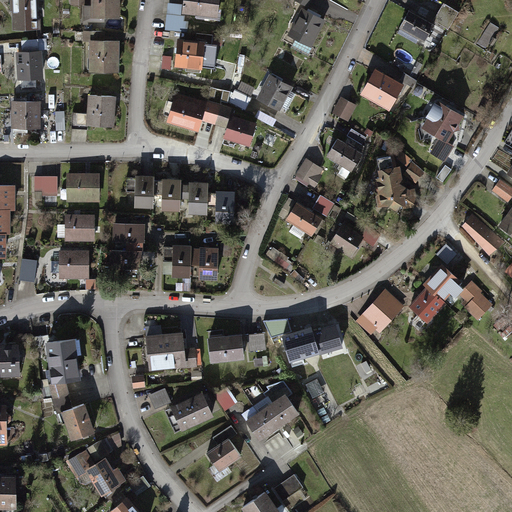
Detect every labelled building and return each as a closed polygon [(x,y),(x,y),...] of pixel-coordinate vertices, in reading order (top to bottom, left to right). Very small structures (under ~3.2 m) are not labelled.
[(35,0),(11,0),(12,30),(37,30),(35,0)] [(72,0),(73,7),(82,7),(82,23),(97,24),(97,18),(90,18),(90,5),(89,0),(72,0)] [(118,0),(89,0),(90,5),(90,18),(97,18),(118,18),(118,0)] [(216,0),(181,0),(180,14),(215,18),(216,0)] [(461,11),(445,2),(435,20),(452,29),(461,11)] [(327,19),(301,7),(286,36),(312,49),(327,19)] [(435,24),(408,10),(398,28),(425,42),(435,24)] [(117,40),(88,40),(88,73),(117,73),(117,40)] [(203,43),(176,40),(174,67),(200,69),(203,43)] [(41,50),(16,51),(18,80),(42,79),(41,50)] [(172,70),(174,58),(165,57),(164,69),(172,70)] [(403,83),(375,68),(360,95),(389,110),(403,83)] [(293,87),(269,75),(256,100),(280,112),(293,87)] [(252,100),(236,92),(231,103),(246,111),(252,100)] [(205,101),(175,93),(167,124),(200,133),(203,122),(215,125),(221,105),(205,101)] [(114,95),(87,94),(86,114),(76,114),(76,125),(112,126),(114,95)] [(357,106),(341,98),(332,116),(348,124),(357,106)] [(39,101),(11,102),(11,129),(39,129),(39,101)] [(463,116),(437,101),(420,129),(437,139),(429,153),(446,163),(455,148),(447,143),(463,116)] [(234,109),(221,105),(215,125),(226,129),(223,140),(253,148),(260,119),(233,112),(234,109)] [(64,117),(49,117),(49,131),(64,130),(64,117)] [(364,154),(337,138),(326,157),(352,173),(364,154)] [(327,171),(307,159),(296,178),(316,190),(327,171)] [(426,173),(413,163),(405,175),(417,184),(426,173)] [(398,166),(376,170),(378,178),(374,179),(379,206),(383,205),(393,210),(412,209),(418,204),(415,189),(409,190),(399,185),(398,180),(401,178),(398,166)] [(99,174),(67,174),(68,203),(99,203),(99,174)] [(153,176),(134,176),(133,209),(152,209),(152,207),(153,182),(153,176)] [(57,177),(35,177),(35,198),(58,198),(57,177)] [(161,182),(153,182),(152,207),(161,208),(161,212),(179,213),(179,200),(179,186),(179,180),(161,180),(161,182)] [(511,199),(511,188),(501,181),(494,192),(509,203),(511,199)] [(188,184),(188,186),(179,186),(179,200),(188,200),(188,215),(207,215),(207,208),(207,196),(207,184),(188,184)] [(0,209),(9,209),(14,209),(13,186),(0,185),(0,209)] [(215,196),(207,196),(207,208),(214,208),(214,221),(232,221),(234,193),(214,192),(215,196)] [(336,205),(321,196),(314,209),(329,217),(336,205)] [(322,219),(297,203),(286,219),(312,236),(322,219)] [(0,209),(0,233),(5,233),(9,233),(9,209),(0,209)] [(511,209),(500,227),(511,235),(511,209)] [(94,217),(66,216),(65,241),(94,242),(94,217)] [(474,216),(462,227),(490,256),(506,243),(474,216)] [(144,218),(112,218),(112,241),(144,241),(144,218)] [(364,237),(342,223),(328,244),(350,258),(364,237)] [(191,245),(171,244),(171,278),(188,279),(189,265),(199,265),(199,280),(216,280),(217,249),(199,249),(199,250),(191,250),(191,245)] [(448,245),(440,254),(451,265),(459,256),(448,245)] [(140,248),(109,247),(108,267),(140,269),(140,248)] [(89,251),(60,251),(60,280),(89,280),(89,251)] [(36,284),(39,263),(24,261),(21,282),(36,284)] [(461,283),(440,264),(422,284),(426,288),(408,307),(427,324),(461,283)] [(88,281),(89,290),(97,289),(96,280),(88,281)] [(484,291),(473,280),(460,295),(466,300),(462,305),(479,321),(493,305),(481,294),(484,291)] [(406,307),(387,289),(355,322),(371,337),(377,330),(381,334),(406,307)] [(354,343),(335,322),(321,334),(339,355),(354,343)] [(282,337),(289,362),(318,353),(311,328),(282,337)] [(182,332),(144,336),(148,371),(197,366),(195,345),(183,346),(182,332)] [(241,334),(206,338),(208,363),(243,359),(241,334)] [(265,334),(245,337),(247,353),(267,351),(265,334)] [(71,338),(44,342),(50,383),(78,379),(71,338)] [(0,377),(19,376),(16,343),(0,345),(0,377)] [(144,376),(131,378),(133,389),(145,388),(144,376)] [(65,381),(49,387),(56,407),(72,401),(65,381)] [(309,385),(313,398),(324,394),(321,382),(309,385)] [(166,389),(150,395),(156,410),(172,403),(166,389)] [(202,392),(170,407),(182,432),(214,417),(202,392)] [(226,411),(237,406),(229,392),(218,398),(226,411)] [(283,392),(244,420),(259,441),(298,413),(283,392)] [(83,403),(59,412),(70,440),(94,431),(83,403)] [(219,444),(206,452),(220,471),(240,457),(228,439),(237,433),(231,425),(214,437),(219,444)] [(110,438),(112,450),(124,447),(122,435),(110,438)] [(86,453),(70,463),(84,485),(92,480),(102,496),(126,481),(117,466),(112,468),(105,457),(93,464),(86,453)] [(294,474),(275,488),(285,501),(304,487),(294,474)] [(0,509),(15,508),(13,475),(0,475),(0,509)] [(278,511),(263,491),(240,508),(242,511),(278,511)] [(138,511),(125,496),(106,511),(138,511)]
